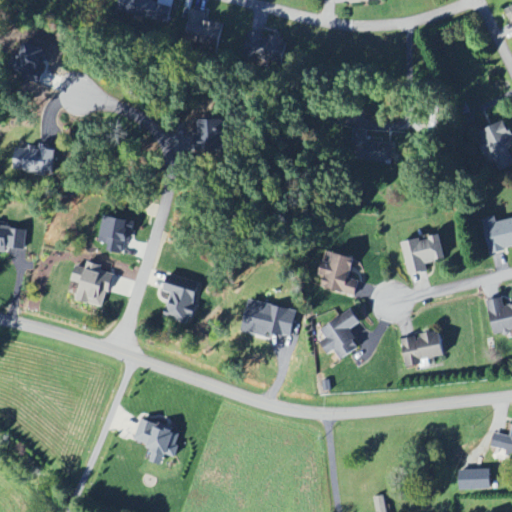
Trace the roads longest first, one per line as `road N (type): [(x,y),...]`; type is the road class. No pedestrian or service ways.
road 1 (residential): [(511,394),(357,414),(307,411),(0,316)]
road 2 (residential): [(82,92),(156,127),(169,151),(172,180),(118,350)]
road 3 (residential): [(253,0),(366,24),(410,21),(477,0)]
road 4 (residential): [(511,276),(378,302)]
